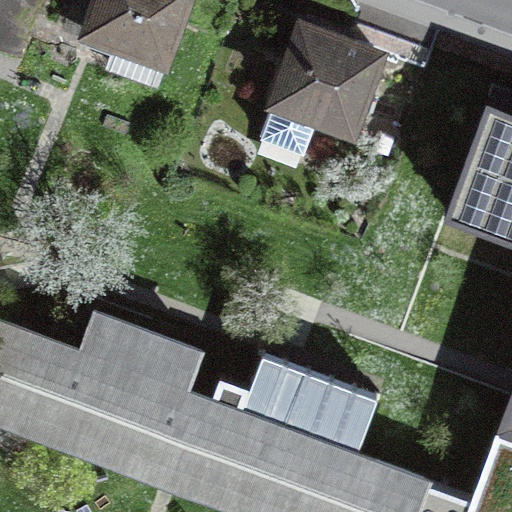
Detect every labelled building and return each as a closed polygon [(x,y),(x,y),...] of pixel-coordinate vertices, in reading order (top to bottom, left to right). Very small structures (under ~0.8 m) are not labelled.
[(38,5),(25,0),(0,0),(0,45),(19,53),(38,5)] [(187,0),(99,0),(85,39),(163,68),(187,0)] [(379,67),(299,35),(272,104),(352,135),(379,67)] [(511,112),(489,104),(448,213),(511,236),(511,112)] [(0,319),(0,435),(203,511),(511,511),(511,443),(486,434),(463,493),(188,390),(201,356),(93,315),(80,350),(0,319)]
